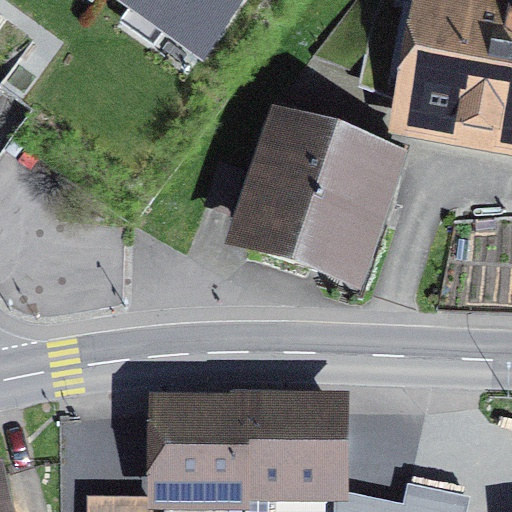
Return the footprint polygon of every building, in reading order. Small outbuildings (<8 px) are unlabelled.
[(250,0),(108,0),(204,66),(250,0)] [(503,138),(511,74),(511,6),(471,0),(424,0),(406,124),(503,138)] [(511,74),(503,138),(511,139),(511,74)] [(386,148),(274,114),(232,253),(343,287),(386,148)] [(247,488),(248,412),(164,411),(163,505),(247,506),(247,488)] [(335,492),(338,415),(248,412),(247,488),(335,492)] [(456,511),(459,504),(409,490),(403,511),(402,511),(456,511)] [(402,511),(403,511),(335,492),(333,511),(402,511)]
